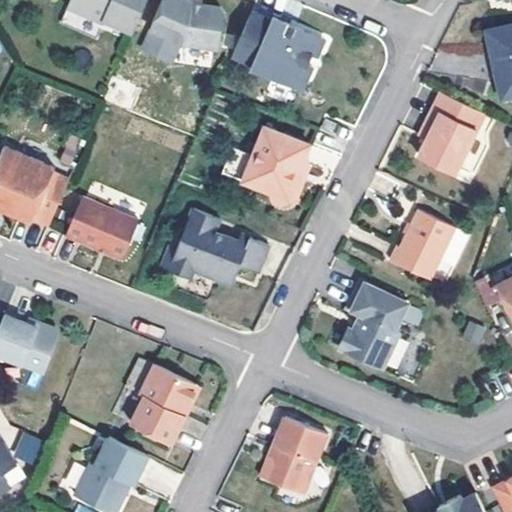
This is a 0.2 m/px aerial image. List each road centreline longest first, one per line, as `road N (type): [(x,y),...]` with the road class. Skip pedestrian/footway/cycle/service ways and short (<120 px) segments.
road 1 (residential): [(267,360),(428,31)]
road 2 (residential): [(0,255),(267,360)]
road 3 (residential): [(267,360),(444,432),(475,432),(511,413)]
road 4 (residential): [(199,506),(267,360)]
